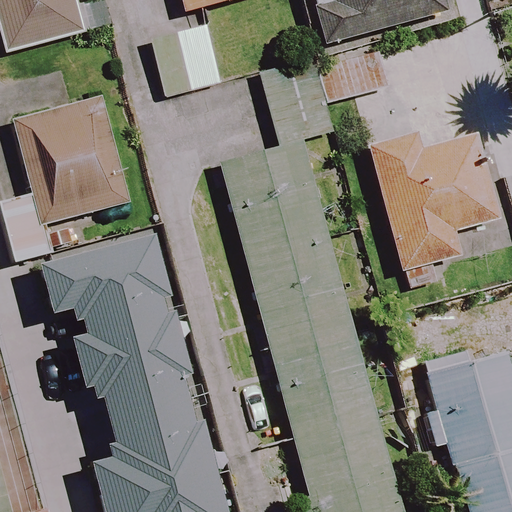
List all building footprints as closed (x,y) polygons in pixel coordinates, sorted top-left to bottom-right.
[(0,0),(0,57),(75,38),(64,0),(0,0)] [(170,0),(174,18),(253,0),(170,0)] [(306,0),(319,51),(437,22),(431,0),(306,0)] [(215,90),(200,32),(147,45),(161,103),(215,90)] [(383,93),(374,57),(312,73),(321,109),(383,93)] [(0,203),(0,237),(7,270),(51,260),(44,228),(125,211),(105,118),(13,138),(25,198),(0,203)] [(423,153),(420,138),(364,152),(395,278),(454,263),(447,234),(492,223),(472,141),(423,153)] [(393,511),(296,150),(214,172),(303,503),(293,505),(295,511),(393,511)] [(50,361),(71,450),(117,439),(121,455),(145,450),(152,479),(192,469),(179,417),(200,412),(175,311),(101,329),(105,347),(50,361)] [(511,408),(511,398),(502,360),(422,381),(430,415),(422,417),(431,453),(440,451),(455,511),(511,511),(511,426),(508,410),(511,408)]
